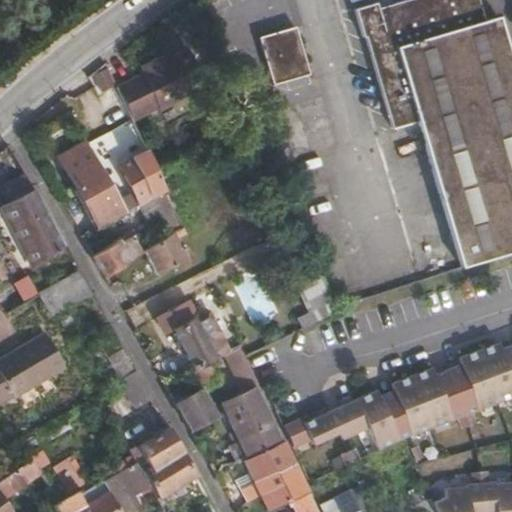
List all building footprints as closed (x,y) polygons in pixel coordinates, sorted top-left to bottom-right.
[(375,3),(354,9),(362,38),(365,37),(392,129),(416,122),(461,269),(511,253),(511,60),(499,16),(484,21),(477,0),(406,0),(377,8),(375,3)] [(296,27),(258,38),(272,86),(309,75),(296,27)] [(141,74),(116,86),(117,87),(132,121),(133,121),(158,109),(159,112),(206,88),(186,49),(166,59),(164,54),(139,67),(141,70),(139,71),(141,74)] [(111,75),(105,63),(89,76),(98,96),(117,87),(116,86),(111,75)] [(298,104),(272,111),(285,158),(312,151),(298,104)] [(97,228),(125,213),(118,200),(84,141),(57,157),(97,228)] [(165,191),(145,147),(116,164),(132,192),(118,200),(125,213),(165,191)] [(33,189),(24,174),(0,186),(0,190),(7,202),(0,205),(0,234),(12,256),(25,249),(35,268),(64,245),(34,188),(33,189)] [(170,202),(144,216),(146,219),(158,213),(169,235),(172,233),(173,234),(183,229),(170,202)] [(169,235),(143,251),(144,252),(153,276),(187,262),(183,255),(185,254),(183,248),(181,249),(173,234),(172,233),(169,235)] [(91,260),(104,280),(142,256),(129,235),(91,260)] [(90,293),(77,270),(36,293),(50,316),(90,293)] [(309,311),(332,303),(321,273),(298,281),(309,311)] [(164,334),(166,332),(171,329),(180,324),(171,309),(155,317),(164,334)] [(208,309),(192,318),(214,360),(229,351),(208,309)] [(302,329),(313,324),(308,313),(296,318),(302,329)] [(171,329),(193,369),(207,363),(214,360),(192,318),(180,324),(171,329)] [(166,332),(187,371),(188,371),(193,369),(171,329),(166,332)] [(0,403),(12,396),(13,398),(64,367),(44,333),(0,358),(0,403)] [(511,345),(500,350),(498,344),(495,345),(501,360),(503,359),(507,368),(511,365),(511,345)] [(472,412),(511,397),(511,365),(507,368),(503,359),(501,360),(495,345),(460,357),(465,373),(462,375),(466,383),(461,385),(472,412)] [(151,398),(120,349),(107,357),(137,406),(151,398)] [(207,363),(215,378),(231,369),(224,356),(214,360),(207,363)] [(465,373),(460,357),(457,359),(459,365),(433,375),(431,369),(428,369),(434,386),(437,384),(440,393),(461,385),(466,383),(462,375),(465,373)] [(193,369),(188,371),(197,388),(198,387),(215,378),(207,363),(193,369)] [(419,432),(472,412),(461,385),(440,393),(437,384),(434,386),(428,369),(397,382),(419,432)] [(395,443),(419,432),(397,382),(393,383),(399,399),(396,400),(399,409),(386,413),(382,406),(380,407),(395,443)] [(386,413),(399,409),(396,400),(399,399),(393,383),(390,385),(392,391),(378,397),(375,391),(372,392),(380,407),(382,406),(386,413)] [(237,441),(245,459),(280,441),(254,386),(219,402),(237,441)] [(199,389),(175,403),(191,430),(215,415),(199,389)] [(369,429),(377,451),(395,443),(380,407),(379,407),(372,392),(329,412),(330,416),(317,422),(315,418),(304,424),(301,418),(281,427),(291,447),(310,439),(311,443),(338,433),(341,439),(369,429)] [(168,427),(128,451),(157,498),(195,475),(168,427)] [(227,446),(234,462),(242,460),(245,459),(237,441),(227,446)] [(0,479),(0,494),(3,499),(41,473),(31,458),(0,479)] [(252,480),(238,486),(244,499),(300,475),(294,463),(252,480)] [(101,480),(118,511),(120,511),(135,504),(117,471),(101,480)] [(235,480),(238,486),(252,480),(248,474),(235,480)] [(54,511),(118,511),(101,480),(78,495),(76,491),(60,500),(51,505),(54,511)] [(435,511),(488,511),(495,511),(511,511),(511,482),(493,484),(493,482),(465,485),(466,487),(444,489),(444,497),(432,503),(435,511)] [(357,511),(377,511),(365,484),(349,492),(357,511)] [(43,491),(51,505),(60,500),(50,487),(43,491)] [(316,511),(307,492),(289,500),(294,511),(316,511)] [(322,511),(357,511),(349,492),(320,506),(322,511)] [(0,511),(11,511),(3,499),(0,494),(0,511)]
